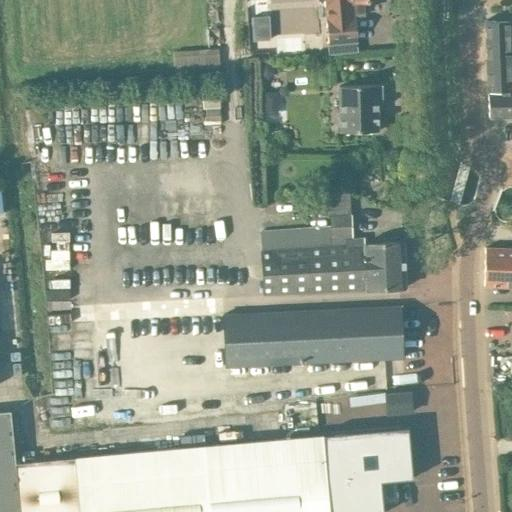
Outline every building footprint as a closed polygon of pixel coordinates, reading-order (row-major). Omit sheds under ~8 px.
[(357,43),(354,2),(375,0),(323,0),(328,46),(357,43)] [(486,53),(488,91),(510,91),(510,73),(509,60),(509,54),(509,21),(484,20),(485,24),(486,53)] [(268,24),(252,25),(253,41),(269,40),(268,24)] [(290,36),(275,37),(276,54),(291,53),(290,36)] [(219,49),(173,51),(173,71),(220,69),(219,49)] [(258,72),(257,75),(261,79),(265,79),(269,80),(273,76),(273,73),(274,69),(269,65),(266,65),(262,65),(258,68),(258,72)] [(489,117),(511,117),(511,72),(510,73),(510,91),(488,91),(487,91),(489,117)] [(382,101),(382,85),(339,86),(341,132),(378,131),(377,101),(382,101)] [(350,193),(326,194),(327,218),(330,217),(330,227),(331,238),(347,237),(347,244),(353,244),(353,237),(352,213),(350,213),(350,193)] [(331,246),(262,249),(264,294),(365,289),(405,287),(403,242),(402,242),(364,244),(353,244),(347,244),(347,245),(331,246)] [(511,248),(485,247),(484,286),(511,286),(511,248)] [(402,358),(400,305),(223,314),(226,366),(402,358)] [(386,416),(413,413),(411,390),(384,393),(386,416)] [(10,411),(0,411),(0,511),(383,511),(383,503),(381,482),(396,480),(413,479),(408,427),(322,435),(16,463),(10,411)]
